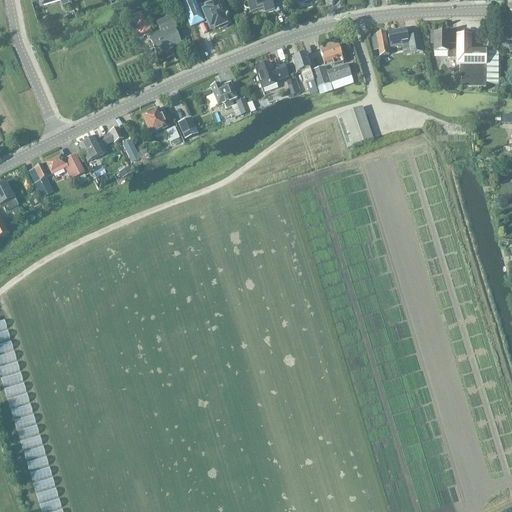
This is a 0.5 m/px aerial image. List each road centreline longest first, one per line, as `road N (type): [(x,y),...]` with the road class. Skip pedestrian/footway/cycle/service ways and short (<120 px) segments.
road 1 (unknown): [(354,19),(374,106),(313,124),(225,187),(136,220),(0,296)]
road 2 (tertiary): [(60,139),(261,47),(341,22),(393,11),(511,10)]
road 3 (residential): [(60,139),(24,63),(8,0)]
